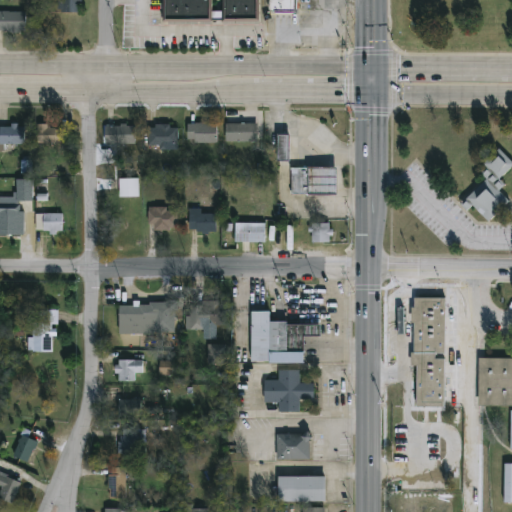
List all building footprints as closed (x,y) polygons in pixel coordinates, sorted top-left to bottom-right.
[(80,0),(80,13),(58,13),(58,0),(80,0)] [(162,25),(162,0),(211,0),(211,25),(162,25)] [(258,0),(258,25),(222,25),(222,0),(258,0)] [(269,0),(294,0),(294,15),(269,15),(269,0)] [(324,33),(324,11),(338,11),(338,33),(324,33)] [(25,33),(0,33),(0,13),(25,13),(25,33)] [(256,143),(226,143),(226,125),(256,125),(256,143)] [(187,145),(187,126),(217,126),(217,145),(187,145)] [(61,147),(36,147),(36,127),(61,127),(61,147)] [(177,147),(148,147),(148,127),(177,127),(177,147)] [(0,129),(23,129),(23,147),(0,147),(0,129)] [(105,146),(105,129),(135,129),(135,146),(105,146)] [(288,137),(288,162),(278,162),(278,137),(288,137)] [(479,166),(498,148),(511,162),(511,166),(498,180),(503,186),(498,191),(508,202),(487,222),(465,198),(488,176),(479,166)] [(336,169),(336,195),(291,195),(291,169),(336,169)] [(119,199),(119,180),(138,180),(138,199),(119,199)] [(32,181),(32,202),(24,202),(23,236),(0,236),(0,200),(14,200),(14,181),(32,181)] [(177,209),(177,232),(148,232),(148,209),(177,209)] [(200,215),(216,215),(216,234),(189,234),(189,211),(200,211),(200,215)] [(61,233),(36,233),(36,215),(61,215),(61,233)] [(264,244),(234,244),(234,224),(264,224),(264,244)] [(330,244),(311,244),(311,224),(330,224),(330,244)] [(416,407),(416,365),(411,365),(412,298),(445,298),(444,407),(416,407)] [(190,302),(225,302),(225,331),(190,331),(190,302)] [(118,305),(174,305),(174,335),(118,335),(118,305)] [(55,352),(29,352),(29,323),(38,323),(38,311),(55,311),(55,352)] [(250,364),(250,313),(269,313),(269,323),(279,323),(279,352),(284,352),(285,325),(320,325),(320,336),(303,336),(303,364),(250,364)] [(13,336),(24,337),(25,329),(13,328),(13,336)] [(225,365),(211,365),(211,346),(225,346),(225,365)] [(511,405),(478,405),(479,358),(511,358),(511,405)] [(135,382),(116,382),(116,362),(142,361),(142,375),(135,375),(135,382)] [(159,375),(173,375),(173,362),(160,362),(159,375)] [(264,381),(279,381),(278,371),(299,371),(299,384),(313,384),(313,401),(299,401),(299,413),(278,413),(278,403),(264,403),(264,381)] [(132,416),(118,416),(118,402),(132,402),(132,416)] [(119,456),(119,430),(144,430),(144,456),(119,456)] [(309,461),(277,461),(277,435),(309,435),(309,461)] [(37,443),(28,464),(12,457),(21,436),(37,443)] [(108,501),(108,468),(125,468),(125,501),(108,501)] [(0,503),(0,478),(16,478),(16,503),(0,503)] [(324,503),(277,503),(277,478),(324,478),(324,503)]
